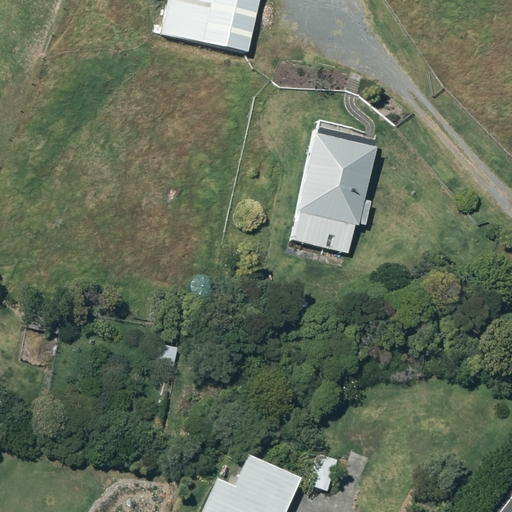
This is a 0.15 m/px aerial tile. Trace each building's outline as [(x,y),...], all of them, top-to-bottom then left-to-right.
[(260,0),(166,0),(159,38),(248,57),(260,0)] [(368,205),(361,203),(370,150),(307,139),(288,246),(347,256),(352,230),(356,231),(356,227),(364,229),(368,205)] [(27,314),(27,332),(44,332),(44,335),(58,335),(59,315),(27,314)] [(179,345),(159,340),(153,365),(173,370),(179,345)] [(335,460),(313,455),(305,490),(326,496),(335,460)] [(283,511),(298,480),(248,456),(233,488),(216,479),(199,511),(283,511)]
